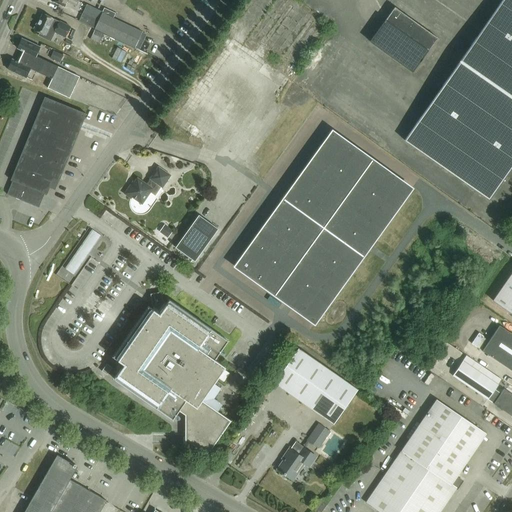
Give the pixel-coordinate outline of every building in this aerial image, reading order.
[(490,199),(511,167),(511,0),(502,0),(405,140),(490,199)] [(98,21),(102,12),(87,5),(83,14),(98,21)] [(135,48),(142,32),(113,18),(115,14),(104,8),(102,12),(98,21),(95,29),(135,48)] [(412,73),(437,39),(393,8),(368,42),(412,73)] [(43,14),(35,31),(39,33),(38,36),(51,42),(55,33),(66,38),(71,27),(66,25),(54,19),(43,14)] [(81,17),(79,21),(95,29),(98,21),(83,14),(81,17)] [(98,43),(103,34),(94,29),(89,39),(98,43)] [(142,32),(135,48),(139,50),(147,35),(142,32)] [(34,63),(37,57),(41,48),(22,39),(18,49),(24,52),(21,57),(34,63)] [(60,63),(63,55),(54,50),(50,58),(60,63)] [(34,63),(21,57),(18,63),(13,60),(8,70),(27,78),(30,70),(52,80),(58,67),(37,57),(34,63)] [(58,67),(52,80),(48,89),(70,98),(80,77),(58,67)] [(8,194),(32,204),(39,207),(45,194),(47,195),(53,178),(59,180),(86,114),(45,97),(11,180),(13,181),(8,194)] [(411,189),(332,132),(236,267),(315,324),(411,189)] [(142,204),(153,189),(156,184),(163,188),(171,176),(159,167),(150,180),(151,180),(148,185),(137,178),(134,183),(133,182),(125,194),(131,198),(132,197),(142,204)] [(218,229),(198,215),(175,248),(194,261),(218,229)] [(159,232),(168,238),(173,231),(165,225),(159,232)] [(511,273),(493,301),(511,313),(511,273)] [(202,401),(219,376),(225,367),(215,360),(228,341),(169,300),(166,304),(162,301),(161,295),(152,296),(153,306),(154,307),(152,309),(149,306),(113,357),(124,365),(114,379),(173,420),(179,411),(185,415),(185,444),(193,444),(207,455),(231,421),(202,401)] [(482,351),(511,370),(511,333),(499,325),(482,351)] [(358,389),(299,348),(274,383),(334,424),(358,389)] [(453,376),(454,376),(488,400),(488,399),(494,403),(494,404),(511,416),(511,394),(504,389),(501,394),(495,390),(498,385),(463,361),(453,376)] [(107,375),(112,368),(107,364),(102,371),(107,375)] [(456,478),(486,433),(436,399),(366,503),(379,511),(439,511),(461,481),(456,478)] [(329,431),(317,422),(305,439),(317,448),(329,431)] [(309,467),(316,456),(303,447),(298,454),(290,448),(282,459),(283,460),(277,469),(293,480),(304,464),(309,467)] [(32,500),(24,511),(99,511),(106,502),(70,481),(77,468),(56,457),(53,462),(33,497),(32,500)] [(322,511),(327,505),(323,502),(315,511),(322,511)]
